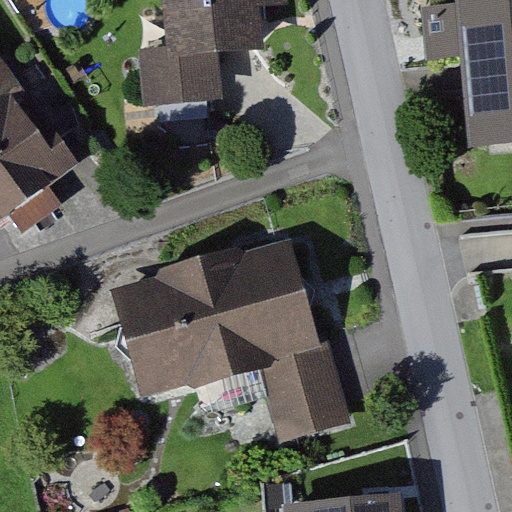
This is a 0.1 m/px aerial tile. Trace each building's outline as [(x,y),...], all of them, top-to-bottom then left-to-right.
[(289,58),(286,0),(169,0),(172,59),(148,60),(150,105),(230,103),(228,60),(289,58)] [(511,9),(463,14),(473,114),(511,109),(511,9)] [(0,108),(15,97),(28,88),(0,49),(0,108)] [(15,97),(0,108),(0,230),(74,177),(15,97)] [(343,371),(298,240),(122,299),(160,412),(271,375),(293,439),(359,417),(343,371)] [(411,511),(409,500),(326,511),(411,511)]
